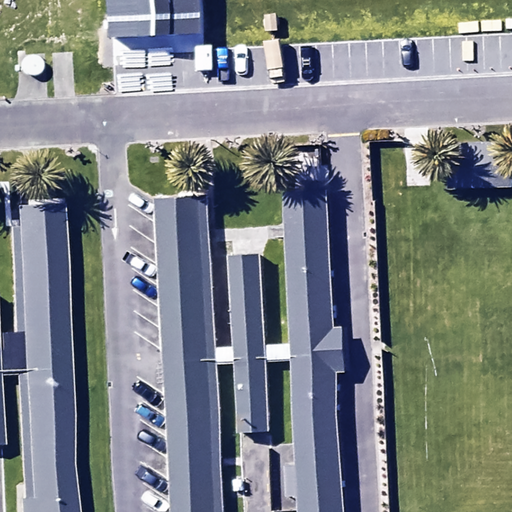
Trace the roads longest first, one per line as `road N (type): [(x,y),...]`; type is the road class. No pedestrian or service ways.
road 1 (unclassified): [(511,94),(112,115)]
road 2 (unclassified): [(130,511),(112,115)]
